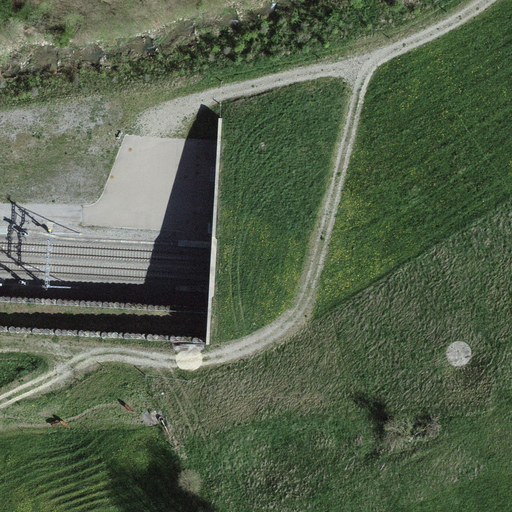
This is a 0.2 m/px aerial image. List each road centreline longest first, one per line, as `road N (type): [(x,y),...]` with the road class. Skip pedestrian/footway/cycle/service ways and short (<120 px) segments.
road 1 (track): [(0,402),(97,354),(200,359),(238,349),(296,315),(360,62)]
road 2 (track): [(483,0),(360,62),(182,105),(160,128),(138,185),(114,210),(0,210)]
